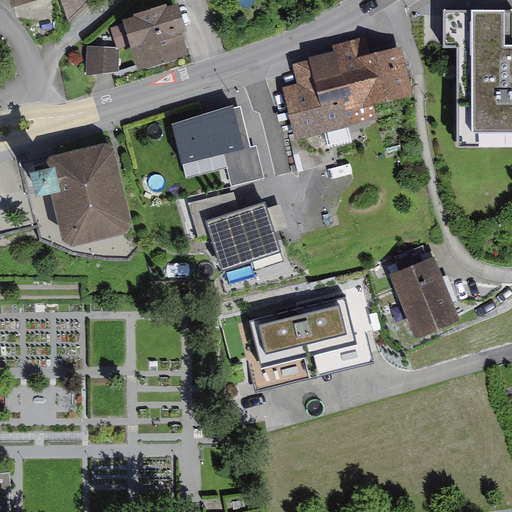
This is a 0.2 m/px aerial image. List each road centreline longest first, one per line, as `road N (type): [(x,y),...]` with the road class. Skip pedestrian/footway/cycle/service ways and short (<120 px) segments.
road 1 (tertiary): [(0,134),(222,73),(376,0)]
road 2 (residential): [(395,0),(430,178),(452,243),(489,274),(511,276)]
